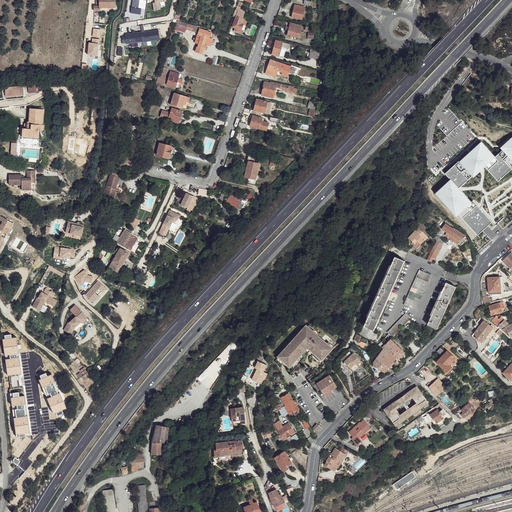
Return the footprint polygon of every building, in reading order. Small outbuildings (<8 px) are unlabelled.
[(94,0),(95,10),(108,10),(109,6),(115,6),(114,0),(94,0)] [(131,0),(131,3),(130,3),(129,8),(139,10),(140,4),(137,4),(137,0),(131,0)] [(156,0),(157,1),(155,1),(156,9),(161,8),(160,1),(164,0),(156,0)] [(237,13),(232,26),(235,27),(234,30),(242,33),(243,30),(242,29),(244,24),(245,25),(247,20),(243,19),(245,12),(240,10),(241,7),(237,5),(237,6),(239,7),(238,10),(237,13)] [(295,5),(292,17),(302,19),(305,7),(295,5)] [(176,20),(175,23),(184,26),(183,28),(186,29),(188,24),(176,20)] [(291,23),(288,35),(299,38),(302,26),(291,23)] [(141,31),(125,33),(125,36),(122,36),(123,43),(126,42),(126,43),(143,41),(160,39),(158,29),(144,31),(143,25),(141,25),(141,31)] [(201,35),(198,47),(203,49),(206,50),(207,45),(208,44),(210,42),(210,39),(209,38),(211,32),(199,28),(198,34),(201,35)] [(276,41),(272,54),(280,56),(280,55),(282,47),(286,48),(288,49),(289,48),(291,44),(276,41)] [(320,52),(311,50),(309,57),(316,59),(317,55),(319,55),(320,52)] [(271,60),(266,73),(275,77),(278,71),(283,72),(282,75),(285,76),(287,65),(271,60)] [(157,77),(155,84),(162,86),(168,68),(164,67),(160,78),(157,77)] [(170,72),(166,85),(180,89),(182,80),(179,78),(180,75),(170,72)] [(265,83),(263,93),(267,94),(266,96),(272,97),(274,87),(285,90),(287,90),(288,85),(271,82),(271,84),(265,83)] [(27,85),(28,93),(36,92),(35,85),(27,85)] [(6,89),(6,97),(23,96),(23,88),(6,89)] [(174,93),(170,104),(182,108),(186,97),(186,96),(174,93)] [(257,99),(254,110),(264,112),(267,102),(257,99)] [(22,127),(21,135),(37,136),(38,128),(30,127),(31,123),(42,123),(43,108),(29,107),(28,119),(26,119),(26,127),(22,127)] [(163,111),(161,116),(178,122),(179,121),(181,113),(182,112),(172,109),(170,113),(163,111)] [(251,115),(249,126),(265,130),(267,123),(260,121),(261,118),(251,115)] [(490,221),(492,217),(473,198),(471,199),(460,187),(473,176),(474,177),(485,167),(498,181),(498,182),(511,168),(511,133),(500,144),(502,147),(498,151),(495,153),(481,139),(467,150),(462,155),(458,158),(444,171),(449,176),(442,182),(435,190),(456,216),(459,214),(477,232),(483,227),(490,221)] [(162,144),(158,155),(169,158),(172,148),(162,144)] [(246,168),(245,177),(249,178),(255,179),(258,164),(247,162),(247,163),(246,168)] [(30,177),(30,173),(26,173),(26,176),(21,176),(20,173),(8,173),(8,183),(20,183),(20,188),(30,188),(30,181),(30,177)] [(115,189),(120,178),(111,175),(103,195),(113,199),(117,190),(115,189)] [(192,196),(185,193),(179,204),(186,207),(192,196)] [(179,215),(169,211),(158,233),(165,236),(171,222),(174,222),(178,217),(179,215)] [(0,239),(2,236),(1,235),(3,232),(6,233),(13,222),(0,215),(0,219),(2,221),(0,223),(0,239)] [(133,217),(129,226),(135,229),(139,220),(133,217)] [(84,224),(68,220),(66,231),(81,235),(84,224)] [(445,223),(442,228),(451,235),(449,237),(457,243),(463,239),(465,236),(453,227),(452,228),(445,223)] [(418,227),(408,237),(412,241),(415,238),(416,240),(421,235),(423,237),(426,234),(418,227)] [(125,230),(117,243),(130,250),(137,238),(130,234),(130,233),(125,230)] [(474,238),(479,243),(476,246),(481,251),(487,245),(482,240),(486,236),(481,231),(474,238)] [(421,235),(416,240),(421,244),(425,238),(423,237),(421,235)] [(436,241),(427,259),(431,261),(433,258),(435,259),(444,240),(434,235),(434,236),(435,238),(436,241)] [(120,249),(111,263),(111,266),(118,271),(129,254),(120,249)] [(38,259),(29,253),(26,257),(34,262),(32,265),(37,268),(41,262),(37,259),(38,259)] [(511,254),(511,253),(503,261),(510,268),(511,266),(511,254)] [(395,256),(365,326),(374,330),(405,260),(395,256)] [(419,269),(403,304),(415,309),(430,274),(419,269)] [(499,276),(486,277),(488,293),(500,291),(499,276)] [(98,281),(85,294),(93,302),(106,289),(98,281)] [(446,282),(427,324),(436,328),(455,286),(446,282)] [(45,302),(54,307),(57,301),(52,299),(55,294),(45,289),(43,294),(41,293),(40,296),(39,296),(32,308),(40,311),(45,302)] [(497,303),(488,306),(491,315),(501,311),(497,303)] [(405,312),(387,332),(389,333),(392,337),(409,319),(410,317),(405,312)] [(71,335),(74,328),(81,323),(80,322),(86,317),(82,313),(77,317),(70,323),(69,322),(64,331),(71,335)] [(492,318),(489,318),(500,329),(507,325),(508,324),(500,317),(498,320),(495,317),(493,319),(492,318)] [(484,320),(472,335),(482,342),(494,328),(484,320)] [(307,325),(278,357),(279,357),(284,362),(290,367),(293,365),(297,359),(301,355),(301,354),(307,347),(310,351),(316,355),(322,360),(332,349),(327,343),(321,339),(318,336),(308,327),(307,325)] [(310,325),(308,327),(318,336),(320,334),(310,325)] [(391,338),(382,347),(384,349),(395,357),(398,358),(404,352),(391,338)] [(307,347),(301,354),(301,355),(303,356),(306,352),(308,352),(309,352),(310,351),(307,347)] [(440,348),(437,351),(442,356),(446,353),(440,348)] [(386,371),(389,367),(395,357),(384,349),(377,358),(377,359),(374,363),(373,364),(374,365),(383,371),(386,371)] [(442,356),(437,362),(444,370),(457,357),(449,349),(446,353),(442,356)] [(345,360),(350,367),(355,363),(357,365),(362,361),(355,352),(352,354),(349,350),(342,357),(345,360)] [(444,370),(443,372),(447,375),(461,361),(457,357),(444,370)] [(258,362),(255,369),(258,370),(253,381),(264,386),(266,379),(269,375),(264,373),(267,366),(258,362)] [(511,363),(503,373),(511,381),(511,380),(511,363)] [(85,369),(76,373),(80,382),(89,377),(85,369)] [(328,376),(316,384),(325,397),(332,393),(330,390),(336,387),(328,376)] [(437,378),(428,387),(436,396),(446,386),(437,378)] [(417,387),(385,408),(396,424),(428,403),(417,387)] [(289,393),(282,397),(286,404),(287,404),(291,412),(292,411),(293,413),(295,414),(296,414),(297,413),(297,412),(297,410),(300,409),(295,399),(293,400),(289,393)] [(17,398),(17,404),(26,404),(26,405),(24,406),(24,410),(24,411),(25,421),(29,421),(30,422),(35,422),(35,420),(38,419),(37,413),(36,413),(35,397),(31,398),(31,399),(27,399),(26,396),(21,397),(21,398),(17,398)] [(470,397),(462,406),(463,407),(469,402),(470,403),(473,400),(470,397)] [(463,407),(461,409),(463,411),(460,414),(464,417),(467,415),(470,412),(471,413),(476,409),(470,403),(469,402),(463,407)] [(439,404),(428,411),(430,414),(438,410),(439,411),(442,409),(443,408),(439,404)] [(241,407),(228,409),(230,421),(238,420),(239,424),(244,423),(241,407)] [(430,414),(430,415),(436,423),(444,418),(441,415),(444,412),(442,409),(439,411),(438,410),(430,414)] [(279,420),(273,423),(283,439),(295,432),(289,422),(283,426),(279,420)] [(359,422),(348,433),(353,437),(351,439),(358,446),(363,441),(360,438),(364,434),(371,428),(364,420),(360,423),(359,422)] [(411,424),(404,429),(406,432),(413,427),(411,424)] [(152,441),(152,453),(160,454),(161,442),(167,442),(168,427),(156,425),(152,441)] [(235,440),(213,443),(214,445),(211,446),(213,456),(240,452),(238,438),(235,438),(235,440)] [(327,460),(325,465),(335,471),(339,465),(338,464),(340,460),(342,461),(346,454),(336,448),(331,455),(332,456),(332,457),(329,456),(327,460)] [(285,451),(275,457),(284,471),(288,468),(286,465),(292,462),(288,457),(285,451)] [(142,453),(129,455),(131,465),(137,464),(139,464),(144,463),(142,453)] [(291,455),(288,457),(292,462),(297,469),(301,467),(296,461),(291,455)] [(413,472),(393,483),(396,489),(416,478),(413,472)] [(190,476),(174,484),(177,490),(193,483),(190,476)] [(148,511),(145,485),(136,486),(139,511),(148,511)] [(331,487),(323,502),(331,507),(339,492),(340,489),(331,487)] [(116,511),(113,489),(103,491),(105,511),(116,511)] [(276,490),(269,493),(270,497),(275,507),(285,502),(281,494),(278,495),(276,490)] [(339,492),(331,507),(338,510),(345,495),(339,492)] [(260,511),(256,502),(243,507),(244,511),(246,511),(248,511),(260,511)]
